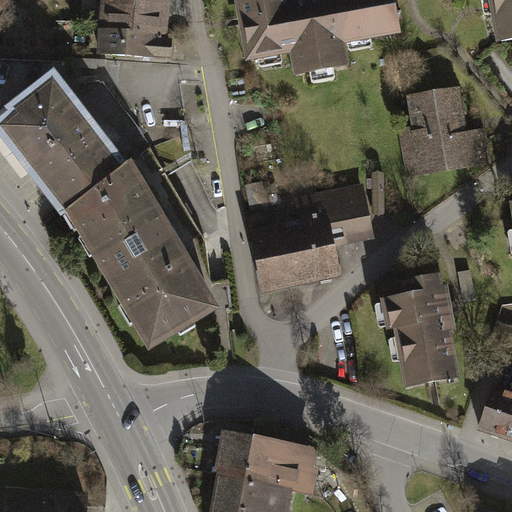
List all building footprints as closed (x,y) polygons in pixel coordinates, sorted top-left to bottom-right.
[(105,6),(102,38),(172,43),(173,34),(164,34),(166,0),(136,0),(136,8),(105,6)] [(346,59),(400,50),(391,0),(333,0),(289,8),(287,0),(229,0),(244,78),(288,71),(291,87),(349,76),(346,59)] [(486,4),(496,59),(511,56),(511,0),(462,0),(464,8),(486,4)] [(101,60),(170,65),(172,43),(102,38),(101,60)] [(0,129),(0,130),(66,215),(71,211),(125,169),(75,106),(55,80),(15,112),(18,116),(0,129)] [(103,84),(75,106),(125,169),(128,166),(152,148),(142,134),(103,84)] [(459,87),(407,95),(412,125),(401,127),(409,177),(489,165),(483,128),(466,131),(459,87)] [(152,148),(128,166),(216,309),(207,243),(152,148)] [(71,211),(152,345),(216,309),(128,166),(125,169),(71,211)] [(263,189),(245,193),(250,215),(267,212),(263,189)] [(333,245),(356,240),(354,233),(370,229),(363,190),(296,203),(301,231),(251,240),(261,293),(339,277),(333,245)] [(472,263),(457,265),(462,295),(477,293),(472,263)] [(392,332),(403,392),(457,383),(448,335),(453,334),(449,313),(458,311),(455,298),(446,299),(446,295),(441,296),(438,279),(408,285),(404,290),(406,302),(380,307),(385,333),(392,332)] [(511,447),(511,334),(496,329),(487,357),(511,365),(511,399),(511,401),(492,394),(478,436),(511,447)] [(226,429),(216,487),(246,492),(252,454),(244,453),(248,432),(226,429)] [(252,454),(246,492),(290,500),(311,503),(317,463),(269,455),(272,436),(248,432),(244,453),(252,454)] [(216,487),(212,511),(287,511),(290,500),(246,492),(216,487)] [(7,511),(83,511),(85,497),(9,492),(7,511)]
